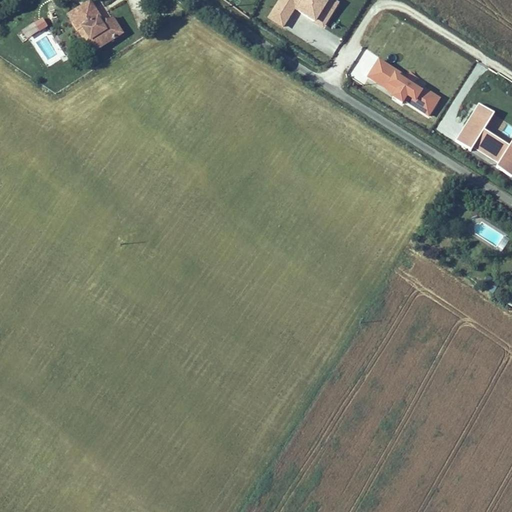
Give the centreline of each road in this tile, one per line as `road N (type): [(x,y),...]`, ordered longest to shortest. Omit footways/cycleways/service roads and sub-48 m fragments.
road 1 (tertiary): [(325,85),(511,201)]
road 2 (tertiary): [(199,0),(325,85)]
road 3 (residential): [(393,0),(511,74)]
